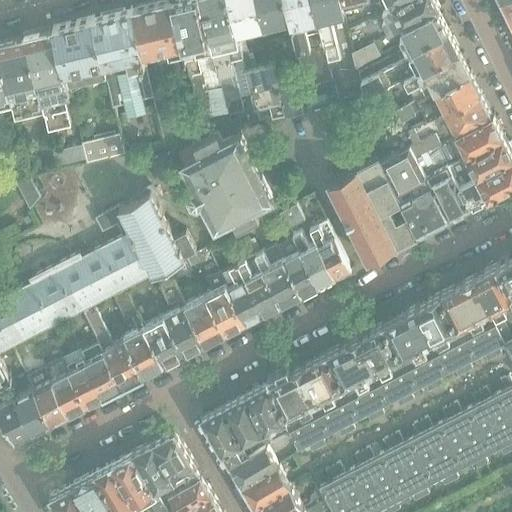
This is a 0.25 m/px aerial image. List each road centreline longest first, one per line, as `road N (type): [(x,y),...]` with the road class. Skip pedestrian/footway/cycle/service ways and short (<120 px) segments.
road 1 (residential): [(172,391),(511,217)]
road 2 (residential): [(8,477),(172,391)]
road 3 (residential): [(242,511),(172,391)]
